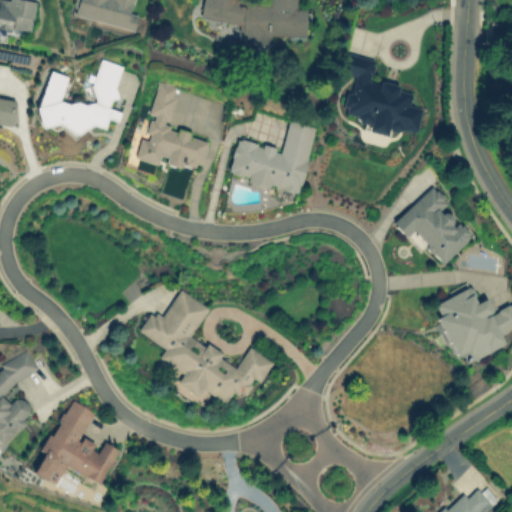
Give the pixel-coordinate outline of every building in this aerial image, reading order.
[(32,0),(0,0),(0,28),(27,33),(32,0)] [(74,0),(71,14),(132,30),(136,13),(129,11),(131,0),(74,0)] [(201,0),(199,16),(241,23),(238,43),(267,48),(270,32),(302,37),(306,8),(294,6),(294,0),(267,0),(267,3),(248,0),(201,0)] [(413,136),(419,107),(407,104),(410,88),(368,80),(372,57),(343,51),(339,72),(349,74),(341,115),(367,120),(365,126),(413,136)] [(59,100),(58,97),(65,75),(48,69),(35,109),(37,126),(48,124),(80,134),(82,134),(85,125),(91,124),(102,128),(105,119),(115,118),(117,110),(106,107),(109,98),(115,97),(113,86),(119,66),(119,64),(99,57),(90,85),(92,101),(81,103),(75,101),(66,102),(59,100)] [(175,85),(156,80),(141,137),(137,136),(132,156),(157,163),(159,158),(197,168),(205,137),(164,126),(175,85)] [(0,97),(13,100),(8,127),(0,125),(0,97)] [(313,125),(287,118),(279,149),(234,137),(225,173),(297,192),(313,125)] [(439,262),(471,234),(459,220),(456,223),(441,206),(447,201),(431,184),(389,220),(403,237),(411,230),(439,262)] [(511,325),(511,301),(490,311),(483,297),(475,300),(467,285),(432,302),(438,314),(435,315),(458,364),(503,343),(498,332),(511,325)] [(187,335),(206,306),(178,288),(159,317),(148,310),(135,329),(162,347),(155,356),(179,372),(173,382),(194,395),(199,387),(226,405),(247,374),(257,381),(270,360),(247,345),(233,366),(216,356),(219,351),(205,342),(203,345),(187,335)] [(0,363),(0,441),(9,433),(9,432),(29,411),(24,403),(17,396),(6,402),(0,396),(0,392),(11,381),(36,367),(25,348),(3,360),(0,363)] [(30,471),(53,484),(64,465),(96,483),(116,448),(99,439),(96,444),(79,434),(92,411),(68,397),(39,449),(41,451),(30,471)] [(472,511),(476,508),(480,511),(482,511),(496,498),(481,483),(467,498),(458,490),(436,511),(472,511)]
